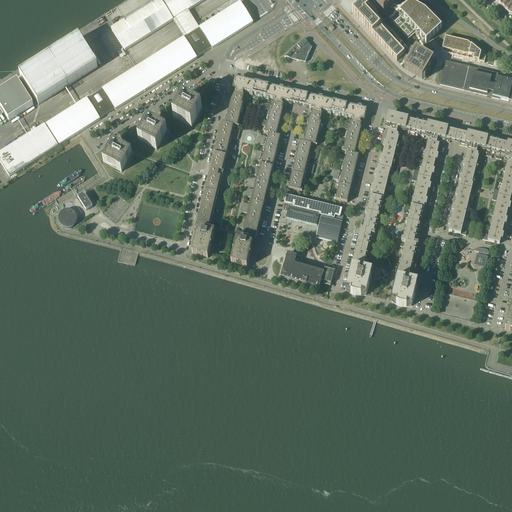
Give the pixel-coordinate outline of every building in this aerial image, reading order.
[(125,51),(173,21),(173,20),(187,10),(188,11),(205,0),(156,0),(111,29),(125,51)] [(371,0),(376,5),(377,6),(383,13),(383,14),(387,17),(387,18),(388,19),(389,20),(392,24),(398,29),(407,40),(408,40),(411,37),(413,35),(416,32),(417,34),(418,35),(426,43),(428,41),(432,37),(434,35),(436,34),(441,29),(441,28),(440,28),(439,29),(437,27),(438,26),(430,17),(429,18),(427,15),(428,14),(425,11),(418,7),(417,8),(414,7),(415,5),(410,3),(408,5),(406,3),(405,5),(404,4),(403,2),(402,2),(403,1),(402,0),(371,0)] [(505,10),(511,2),(511,0),(508,0),(501,7),(505,10)] [(102,90),(87,100),(87,99),(46,125),(59,146),(100,120),(100,119),(115,109),(115,110),(197,59),(196,58),(211,48),(212,49),(253,23),(240,2),(199,28),(199,29),(184,39),(184,38),(136,68),(102,89),(102,90)] [(363,2),(352,12),(372,34),(396,61),(397,60),(404,54),(400,50),(399,48),(380,27),(373,20),(372,19),(367,14),(365,11),(366,10),(368,8),(364,3),(363,2)] [(79,38),(49,57),(68,86),(97,67),(79,38)] [(442,48),(441,53),(442,53),(446,54),(453,56),(453,55),(456,56),(456,57),(458,57),(462,58),(468,60),(469,59),(472,60),(472,61),(484,64),(485,58),(467,43),(445,38),(442,48)] [(305,63),(312,48),(304,39),(284,57),(305,63)] [(121,58),(126,55),(122,49),(118,52),(121,58)] [(404,68),(404,69),(422,79),(433,60),(425,55),(416,50),(415,49),(415,50),(404,68)] [(68,86),(49,57),(20,76),(38,105),(68,86)] [(511,81),(503,80),(503,77),(445,63),(440,85),(492,98),(491,99),(498,101),(498,99),(511,102),(511,81)] [(273,100),(274,98),(276,89),(235,79),(233,89),(244,91),(245,92),(245,93),(273,100)] [(0,107),(9,121),(33,106),(18,81),(10,87),(8,84),(4,87),(6,89),(0,92),(0,107)] [(245,96),(244,95),(243,95),(244,91),(233,89),(232,93),(234,93),(232,99),(231,99),(230,102),(232,102),(231,105),(230,104),(229,108),(241,111),(242,105),(248,106),(250,100),(245,99),(245,96)] [(275,99),(275,100),(282,102),(298,106),(305,107),(311,109),(312,108),(314,108),(314,109),(321,111),(350,118),(351,117),(364,120),(366,110),(300,95),(276,89),(274,98),(275,99)] [(202,109),(184,100),(183,99),(181,103),(173,118),(192,128),(202,109)] [(281,111),(283,105),(282,104),(282,102),(275,100),(274,102),(271,102),(271,105),(265,104),(264,110),(270,111),(268,118),(280,121),(281,117),(280,116),(281,114),(282,114),(283,112),(281,111)] [(246,116),(243,116),(240,115),(240,114),(241,111),(229,108),(228,115),(227,114),(226,117),(228,118),(227,120),(226,120),(226,124),(233,126),(237,127),(239,120),(245,121),(246,116)] [(328,119),(323,117),(324,114),(321,114),(321,111),(314,109),(313,112),(312,112),(310,118),(309,118),(308,121),(310,121),(309,123),(308,123),(307,127),(319,130),(321,124),(327,125),(328,119)] [(408,119),(403,118),(387,114),(384,127),(392,129),(392,127),(398,128),(415,132),(417,123),(407,120),(408,119)] [(278,127),(280,121),(268,118),(267,122),(261,120),(260,125),(266,127),(265,133),(268,134),(276,136),(277,132),(276,132),(277,130),(279,130),(279,127),(278,127)] [(360,130),(361,124),(360,123),(360,121),(353,119),(352,121),(349,121),(349,124),(344,122),(342,129),(348,130),(346,137),(358,139),(359,136),(358,135),(359,133),(361,133),(361,131),(360,130)] [(157,150),(167,132),(149,122),(148,121),(145,127),(138,140),(157,150)] [(219,135),(218,138),(229,141),(231,137),(233,137),(233,139),(238,140),(240,131),(235,130),(234,131),(232,130),(233,126),(226,124),(222,123),(221,127),(221,130),(219,129),(218,132),(220,132),(220,135),(219,135)] [(457,133),(452,131),(447,130),(448,129),(443,127),(427,124),(427,125),(417,123),(415,132),(432,136),(438,138),(442,139),(441,141),(449,143),(450,141),(455,142),(457,133)] [(0,162),(9,177),(58,146),(44,125),(0,153),(0,162)] [(323,140),(324,135),(318,134),(319,130),(307,127),(306,134),(305,133),(304,136),(306,137),(305,139),(304,143),(311,145),(315,146),(317,139),(323,140)] [(396,135),(397,130),(398,128),(392,127),(392,129),(391,133),(388,132),(387,138),(398,141),(398,137),(397,137),(398,135),(396,135)] [(497,142),(492,141),(487,140),(488,138),(483,137),(467,133),(467,135),(457,133),(455,142),(460,143),(459,145),(467,147),(468,145),(472,146),(478,148),(495,152),(497,142)] [(280,137),(276,136),(268,134),(267,139),(265,138),(265,137),(260,136),(258,145),(263,146),(264,145),(266,145),(265,150),(276,153),(277,149),(277,146),(279,147),(279,144),(278,143),(278,141),(279,141),(280,137)] [(438,138),(432,136),(430,143),(429,142),(428,145),(427,144),(426,148),(437,151),(439,145),(436,144),(438,138)] [(357,146),(358,139),(346,137),(346,140),(346,141),(340,139),(338,144),(344,146),(343,152),(347,153),(354,155),(355,151),(355,148),(357,149),(357,146)] [(215,150),(214,154),(226,157),(227,152),(229,153),(229,154),(234,155),(236,146),(231,145),(231,146),(228,146),(229,141),(218,138),(217,142),(218,143),(217,145),(215,145),(215,147),(216,148),(216,150),(215,150)] [(398,141),(387,138),(385,142),(384,142),(383,148),(384,148),(383,152),(394,155),(398,141)] [(310,149),(311,145),(304,143),(300,142),(299,146),(300,146),(299,148),(297,148),(297,151),(298,151),(298,154),(297,153),(296,157),(308,160),(309,156),(311,156),(311,158),(316,159),(318,150),(313,148),(313,150),(310,149)] [(511,144),(507,143),(507,144),(497,142),(495,152),(511,156),(511,155),(511,144)] [(130,156),(132,154),(113,144),(103,162),(121,172),(130,156)] [(468,152),(466,157),(477,160),(478,157),(477,156),(478,154),(476,154),(478,148),(472,146),(470,152),(468,152)] [(437,151),(426,148),(423,162),(434,165),(435,160),(437,161),(438,157),(437,157),(436,157),(437,151)] [(275,157),(276,153),(265,150),(264,154),(261,154),(262,152),(256,151),(254,160),(259,162),(260,160),(262,161),(261,165),(273,168),(274,164),(273,164),(273,162),(275,162),(276,159),(274,159),(275,157)] [(394,155),(383,152),(382,157),(380,157),(379,161),(379,162),(381,163),(379,167),(379,168),(390,170),(394,155)] [(358,156),(354,155),(347,153),(345,158),(343,157),(344,156),(338,155),(336,164),(341,165),(342,164),(344,164),(343,169),(355,172),(355,168),(355,167),(355,165),(357,165),(358,163),(356,162),(356,160),(357,160),(358,156)] [(226,157),(214,154),(213,158),(214,158),(213,161),(212,160),(211,163),(213,164),(212,166),(211,166),(210,172),(219,175),(219,172),(222,173),(223,168),(231,170),(232,162),(227,161),(227,162),(225,162),(226,157)] [(306,165),(308,160),(296,157),(295,161),(296,162),(295,164),(294,164),(293,166),(295,167),(294,169),(293,169),(292,173),(304,176),(305,171),(307,172),(307,173),(312,174),(314,165),(309,164),(309,165),(306,165)] [(463,163),(462,167),(464,167),(463,172),(474,175),(477,160),(466,157),(465,162),(465,164),(463,164),(463,163)] [(434,165),(423,162),(420,172),(419,173),(418,172),(417,177),(430,180),(432,173),(433,173),(433,174),(434,170),(433,170),(434,165)] [(272,172),(273,168),(261,165),(260,170),(258,170),(258,168),(253,167),(251,175),(258,177),(257,181),(259,182),(258,184),(268,186),(270,180),(269,180),(270,177),(271,178),(272,175),(270,174),(271,172),(272,172)] [(379,168),(379,167),(378,167),(377,172),(375,172),(375,173),(374,177),(375,178),(374,182),(386,185),(388,180),(387,180),(388,175),(389,175),(390,170),(379,168)] [(511,168),(506,167),(503,182),(511,184),(511,168)] [(354,176),(355,172),(343,169),(342,173),(339,173),(340,171),(335,170),(332,179),(338,181),(338,179),(340,180),(339,184),(351,187),(352,183),(351,183),(351,180),(353,181),(354,178),(352,178),(353,175),(354,176)] [(225,192),(227,184),(220,182),(221,178),(218,177),(219,175),(210,172),(208,179),(209,179),(208,182),(207,181),(206,184),(208,184),(207,187),(206,187),(205,191),(217,194),(218,189),(220,189),(220,191),(225,192)] [(460,176),(459,180),(461,180),(459,187),(475,191),(476,186),(472,185),(473,184),(472,184),(474,175),(463,172),(462,177),(460,176)] [(300,192),(304,176),(292,173),(291,177),(292,177),(291,180),(290,179),(289,182),(290,182),(288,189),(300,192)] [(430,180),(417,177),(416,181),(417,181),(417,182),(418,183),(417,187),(416,187),(415,192),(427,195),(428,190),(429,191),(430,187),(429,187),(430,180)] [(386,185),(374,182),(373,187),(371,186),(370,192),(372,192),(371,197),(381,200),(383,200),(384,195),(383,195),(384,190),(385,190),(386,185)] [(511,184),(503,182),(500,191),(499,191),(499,192),(495,191),(494,195),(510,199),(511,194),(511,192),(511,184)] [(267,193),(268,186),(258,184),(257,187),(256,186),(255,191),(247,189),(245,197),(251,198),(251,197),(253,197),(252,202),(264,205),(265,201),(264,201),(264,198),(266,199),(267,196),(265,195),(266,193),(267,193)] [(350,191),(351,187),(339,184),(335,200),(347,203),(349,196),(349,197),(350,194),(348,193),(349,191),(350,191)] [(456,193),(455,197),(457,197),(456,202),(468,205),(469,200),(468,199),(469,195),(470,195),(470,194),(474,195),(475,191),(459,187),(458,192),(457,194),(456,194),(456,193)] [(202,202),(201,206),(213,209),(214,205),(217,205),(216,207),(221,208),(224,199),(218,197),(218,199),(216,198),(217,194),(205,191),(204,195),(205,195),(204,197),(203,197),(202,200),(204,200),(203,202),(202,202)] [(427,195),(415,192),(413,197),(414,197),(413,202),(412,202),(411,207),(422,210),(423,210),(425,203),(426,203),(426,204),(427,200),(426,200),(427,195)] [(84,194),(78,198),(82,205),(81,205),(82,207),(83,207),(86,211),(92,207),(91,206),(94,205),(87,194),(84,195),(84,194)] [(510,199),(494,195),(493,200),(497,201),(497,202),(498,202),(497,206),(496,206),(494,211),(506,214),(508,210),(509,210),(510,206),(510,207),(508,206),(510,199)] [(337,243),(342,223),(344,211),(342,211),(342,210),(286,196),(284,204),(285,205),(283,210),(287,211),(286,219),(318,227),(316,238),(337,243)] [(363,265),(370,240),(371,235),(373,235),(374,232),(375,225),(381,200),(371,197),(369,202),(370,203),(369,207),(368,207),(367,212),(365,211),(365,215),(366,215),(365,220),(366,220),(365,223),(365,225),(364,225),(363,229),(361,229),(359,237),(360,237),(359,242),(358,242),(355,252),(356,252),(355,257),(354,256),(353,262),(352,266),(346,291),(347,292),(350,294),(352,295),(355,296),(359,296),(361,296),(366,296),(372,272),(364,270),(362,275),(359,274),(361,264),(363,265)] [(263,209),(264,205),(252,202),(251,207),(249,206),(249,205),(244,203),(242,213),(247,214),(247,212),(249,213),(248,218),(260,220),(261,216),(260,216),(261,214),(262,214),(263,212),(261,211),(262,209),(263,209)] [(453,206),(452,210),(452,209),(453,210),(452,217),(464,220),(465,214),(464,214),(465,210),(466,210),(468,205),(456,202),(454,207),(453,206)] [(213,209),(201,206),(200,210),(201,210),(201,213),(199,212),(198,215),(200,216),(199,218),(196,228),(199,229),(207,231),(208,231),(210,220),(213,221),(212,222),(218,223),(220,214),(215,213),(214,214),(212,214),(213,209)] [(409,276),(416,245),(417,243),(414,242),(416,234),(422,210),(411,207),(410,212),(411,212),(410,217),(409,216),(407,222),(406,221),(405,225),(407,225),(405,230),(406,230),(406,232),(405,234),(404,234),(403,239),(402,239),(401,242),(405,243),(404,248),(405,248),(404,253),(403,253),(400,263),(401,263),(400,268),(399,267),(398,273),(397,277),(391,302),(396,305),(400,307),(403,307),(406,307),(411,307),(417,283),(409,281),(408,286),(404,285),(407,275),(409,276)] [(68,211),(67,212),(65,212),(64,213),(63,214),(62,214),(62,215),(61,216),(61,217),(60,218),(60,220),(60,222),(60,223),(61,225),(61,227),(62,228),(64,229),(65,230),(67,230),(68,231),(69,231),(70,231),(71,231),(72,231),(72,230),(73,230),(74,230),(74,229),(75,229),(77,228),(78,226),(78,225),(79,224),(79,222),(79,220),(79,219),(78,217),(78,216),(77,215),(76,213),(74,213),(73,212),(71,211),(70,211),(68,211)] [(506,214),(494,211),(493,216),(494,217),(493,221),(492,221),(491,226),(503,229),(505,222),(506,222),(506,223),(507,219),(505,219),(506,214)] [(449,221),(448,225),(449,224),(450,225),(449,227),(448,232),(465,236),(466,231),(461,230),(462,229),(461,229),(462,225),(463,225),(464,220),(452,217),(451,221),(449,221)] [(256,232),(257,229),(259,230),(259,227),(258,227),(258,224),(259,224),(260,220),(248,218),(247,222),(245,222),(245,220),(240,219),(238,228),(243,229),(243,228),(246,229),(243,240),(252,242),(255,243),(257,232),(256,232)] [(503,229),(491,226),(489,231),(490,232),(489,236),(488,236),(488,237),(483,236),(482,240),(499,244),(500,239),(501,237),(502,237),(502,238),(503,234),(502,234),(503,229)] [(207,231),(199,229),(198,231),(197,231),(192,254),(208,258),(213,235),(214,235),(214,233),(214,232),(210,231),(209,234),(208,234),(207,232),(207,231)] [(242,242),(241,242),(241,239),(237,238),(236,238),(236,241),(231,264),(247,268),(252,245),(251,244),(252,242),(243,240),(243,241),(242,242)] [(473,251),(479,252),(478,255),(477,255),(474,265),(485,268),(487,257),(486,257),(486,254),(488,255),(488,253),(488,252),(487,251),(486,250),(484,250),(483,249),(480,249),(478,249),(477,249),(476,249),(474,250),(473,251)] [(319,289),(321,281),(325,269),(324,269),(323,273),(294,264),(296,256),(287,254),(280,278),(319,289)] [(334,272),(325,269),(321,281),(324,282),(323,284),(330,286),(334,272)]
